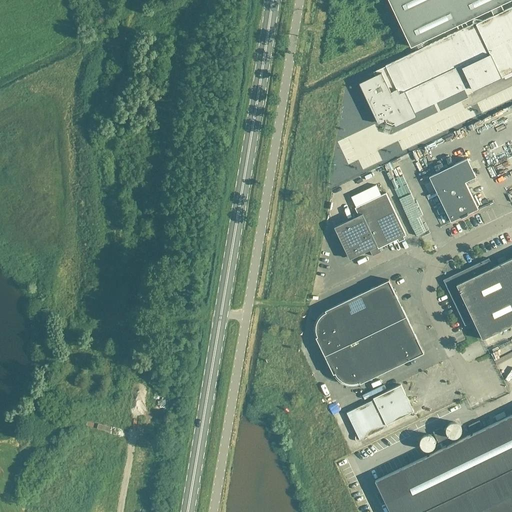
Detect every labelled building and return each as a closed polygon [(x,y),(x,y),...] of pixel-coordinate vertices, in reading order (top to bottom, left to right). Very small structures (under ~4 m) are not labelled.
[(388,0),(407,38),(411,47),(490,10),(501,5),(510,0),(388,0)] [(381,73),(359,84),(378,124),(385,120),(386,122),(392,125),(394,124),(395,126),(415,117),(414,113),(471,86),(473,91),(501,77),(500,77),(511,71),(511,7),(504,11),(501,5),(490,10),(493,16),(476,24),(476,23),(452,34),(449,36),(385,65),(385,66),(385,67),(380,69),(379,69),(381,73)] [(450,222),(478,209),(465,183),(476,178),(467,159),(429,177),(450,222)] [(379,249),(405,236),(385,194),(354,208),(358,216),(334,228),(349,259),(369,250),(372,257),(381,253),(379,249)] [(488,259),(443,281),(464,326),(473,322),(482,340),(511,325),(511,258),(493,268),(488,259)] [(424,353),(389,280),(325,311),(326,313),(325,313),(323,314),(322,315),(320,317),(318,318),(318,319),(316,322),(316,324),(315,327),(315,329),(315,331),(316,333),(316,335),(317,337),(315,338),(333,375),(335,374),(336,375),(337,377),(338,378),(339,379),(341,381),(342,381),(345,383),(346,383),(347,383),(349,384),(351,384),(353,384),(355,383),(357,383),(359,382),(360,384),(424,353)] [(373,400),(386,425),(413,412),(400,385),(372,399),(373,400)] [(387,427),(386,425),(373,400),(346,413),(357,435),(355,436),(354,438),(355,440),(356,442),(358,443),(360,442),(367,439),(367,437),(387,427)] [(511,511),(511,415),(375,481),(389,511),(511,511)]
